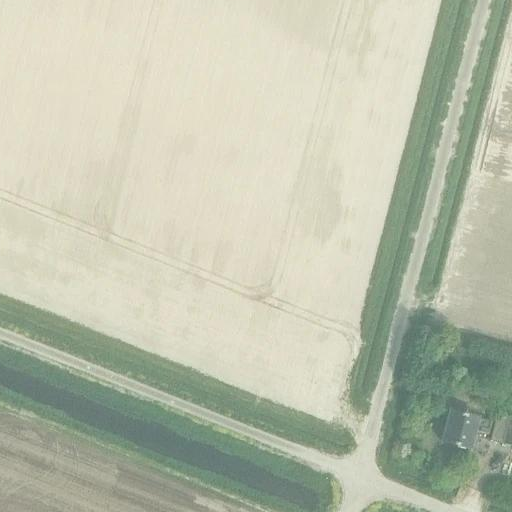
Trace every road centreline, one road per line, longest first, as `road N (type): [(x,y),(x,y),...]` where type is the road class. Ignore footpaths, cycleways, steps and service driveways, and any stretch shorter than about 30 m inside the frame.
road 1 (unclassified): [(360,476),(483,0)]
road 2 (unclassified): [(360,476),(0,335)]
